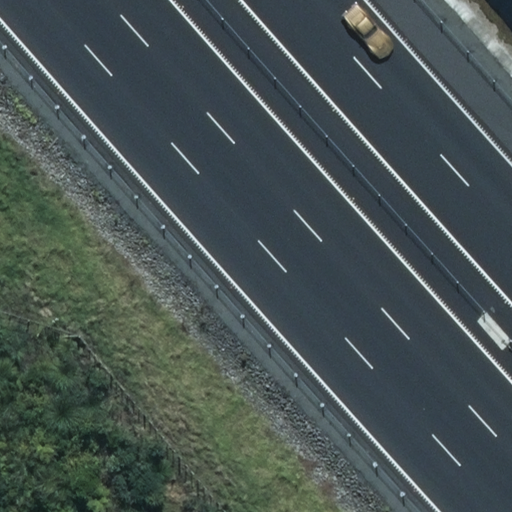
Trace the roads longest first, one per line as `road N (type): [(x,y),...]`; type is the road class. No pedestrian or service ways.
road 1 (motorway): [(511,444),(129,0)]
road 2 (motorway): [(338,0),(511,184)]
